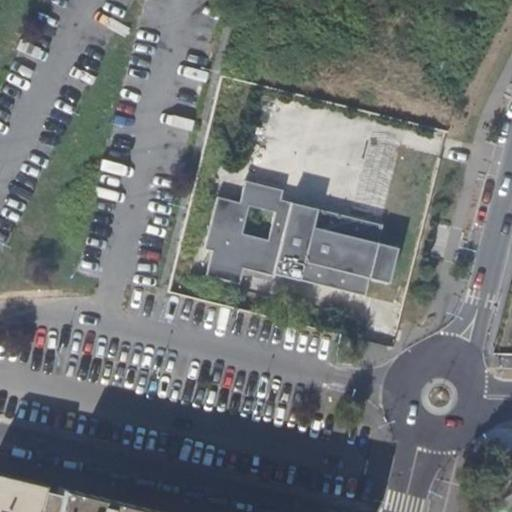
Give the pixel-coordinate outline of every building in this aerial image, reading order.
[(273,177),(286,131),(258,123),(245,169),(273,177)] [(351,206),(382,214),(400,145),(369,137),(351,206)] [(376,247),(380,229),(277,203),(279,194),(240,184),(235,204),(215,199),(202,253),(211,255),(205,279),(238,288),(242,272),(242,269),(270,276),(362,299),(366,282),(385,287),(394,251),(376,247)] [(270,276),(242,269),(242,272),(270,279),(270,276)] [(44,483),(0,471),(0,479),(43,490),(44,488),(44,483)] [(0,511),(162,511),(59,486),(58,491),(44,488),(43,490),(0,479),(0,511)]
